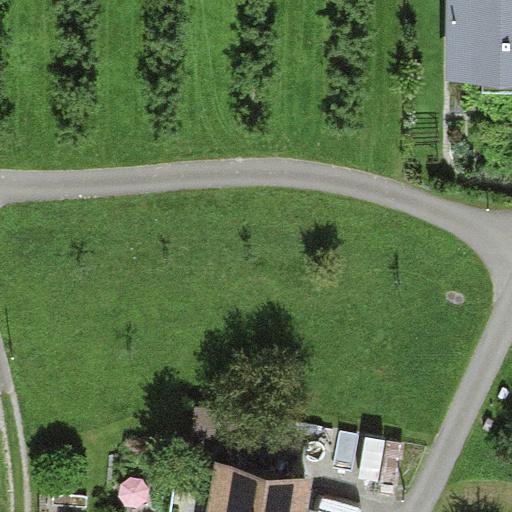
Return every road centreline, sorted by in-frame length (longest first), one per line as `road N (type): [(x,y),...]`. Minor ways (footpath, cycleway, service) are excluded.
road 1 (track): [(511,243),(325,177),(237,173),(0,188)]
road 2 (track): [(19,511),(0,373)]
